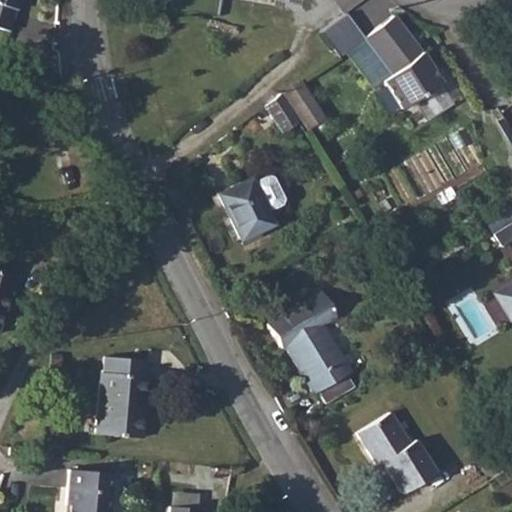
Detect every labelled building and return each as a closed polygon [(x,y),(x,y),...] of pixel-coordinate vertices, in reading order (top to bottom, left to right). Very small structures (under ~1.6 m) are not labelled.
[(0,0),(0,5),(15,10),(17,0),(0,0)] [(338,55),(346,50),(372,86),(380,82),(397,108),(439,80),(421,52),(393,16),(364,37),(346,12),(321,30),(338,55)] [(282,92),(300,118),(305,129),(326,116),(301,78),(282,92)] [(300,118),(282,92),(267,102),(285,128),(300,118)] [(248,179),(215,194),(237,240),(270,225),(264,214),(282,206),(267,176),(250,184),(248,179)] [(511,278),(492,291),(510,320),(511,318),(511,219),(492,232),(499,246),(511,238),(511,278)] [(0,271),(0,316),(14,277),(0,271)] [(284,348),(294,366),(298,364),(307,378),(303,380),(312,394),(348,372),(320,325),(334,316),(319,292),(266,326),(280,351),(284,348)] [(99,374),(94,436),(139,439),(144,377),(141,377),(142,361),(104,358),(102,373),(99,374)] [(383,414),(349,435),(370,467),(376,464),(395,494),(427,474),(408,443),(404,446),(383,414)] [(70,472),(67,509),(72,509),(71,511),(111,511),(114,475),(70,472)] [(171,489),(169,511),(202,511),(203,507),(200,506),(200,491),(171,489)]
